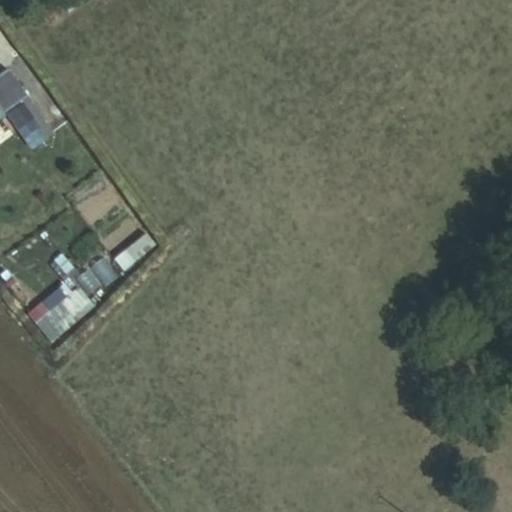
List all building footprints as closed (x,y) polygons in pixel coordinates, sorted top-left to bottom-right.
[(0,110),(30,92),(15,66),(0,74),(0,110)] [(26,100),(5,110),(13,129),(34,119),(26,100)] [(98,170),(65,195),(87,224),(120,199),(98,170)] [(125,245),(132,258),(154,246),(147,233),(125,245)] [(34,322),(51,342),(94,305),(77,285),(34,322)]
